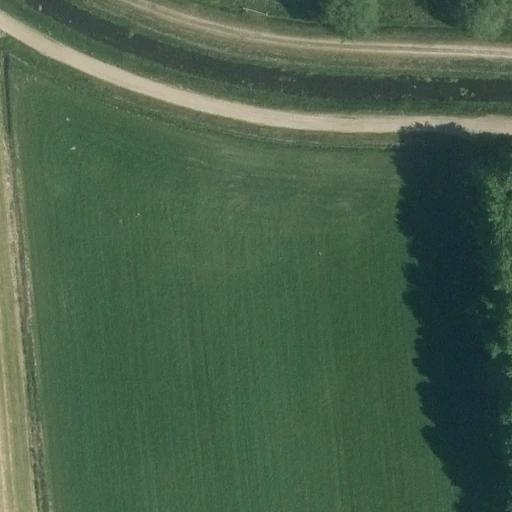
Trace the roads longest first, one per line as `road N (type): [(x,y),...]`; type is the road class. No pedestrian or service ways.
road 1 (track): [(0,20),(100,72),(220,109),(336,125),(511,129)]
road 2 (track): [(129,0),(268,40),(511,54)]
